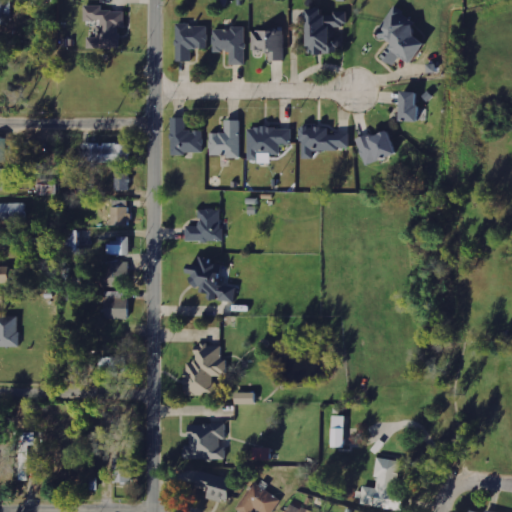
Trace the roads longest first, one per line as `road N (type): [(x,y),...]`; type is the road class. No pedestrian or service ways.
road 1 (residential): [(152,511),(154,0)]
road 2 (residential): [(152,90),(356,90)]
road 3 (residential): [(201,511),(185,503),(0,509)]
road 4 (residential): [(150,123),(0,121)]
road 5 (residential): [(150,394),(0,393)]
